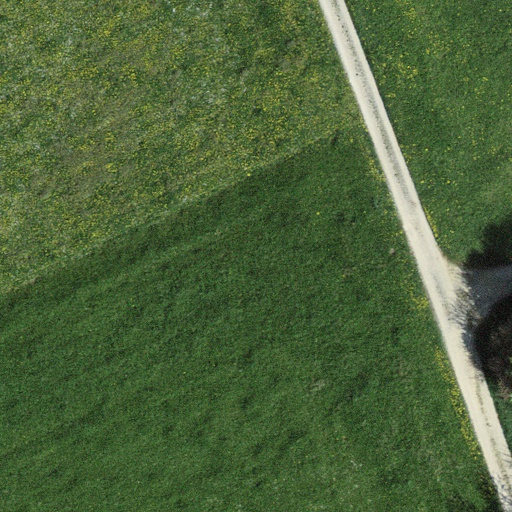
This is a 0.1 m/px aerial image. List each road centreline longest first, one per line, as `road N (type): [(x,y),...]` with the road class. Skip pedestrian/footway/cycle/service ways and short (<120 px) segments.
road 1 (track): [(443,301),(331,0)]
road 2 (track): [(511,488),(443,301)]
